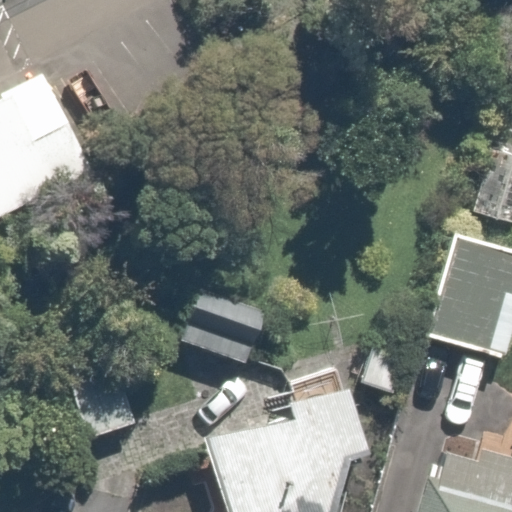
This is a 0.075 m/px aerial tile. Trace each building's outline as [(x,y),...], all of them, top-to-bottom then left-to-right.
[(70,122),(0,152),(0,262),(110,214),(70,122)] [(511,161),(483,154),(463,231),(511,243),(511,161)] [(511,357),(511,259),(450,242),(421,345),(508,370),(511,357)] [(274,294),(198,275),(179,354),(255,372),(274,294)] [(320,511),(377,492),(342,395),(199,446),(222,511),(205,511),(153,498),(149,511),(320,511)] [(511,511),(511,464),(435,443),(415,511),(511,511)]
